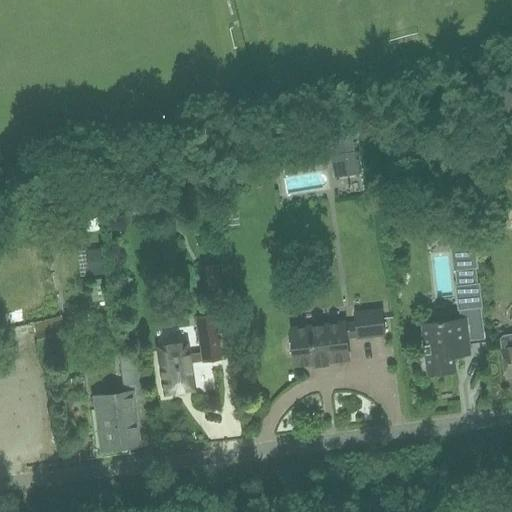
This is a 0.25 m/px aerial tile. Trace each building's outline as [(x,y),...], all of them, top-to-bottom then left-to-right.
[(300,164),(302,179),(337,174),(335,158),(300,164)] [(258,163),(237,168),(240,181),(261,176),(258,163)] [(63,207),(15,216),(17,226),(56,218),(56,222),(64,221),(64,217),(65,217),(63,207)] [(100,217),(88,219),(90,231),(102,229),(100,217)] [(467,266),(469,285),(457,286),(460,307),(481,305),(479,284),(477,284),(475,265),(477,265),(474,244),(453,246),(455,268),(467,266)] [(104,273),(100,247),(84,249),(88,275),(104,273)] [(201,264),(205,291),(222,288),(217,254),(205,255),(206,263),(201,264)] [(292,329),(296,365),(317,362),(317,364),(329,363),(328,361),(349,358),(347,336),(359,335),(359,337),(385,334),(382,310),(356,313),(358,326),(346,327),(345,323),(292,329)] [(158,347),(165,394),(193,391),(190,363),(222,359),(221,356),(215,313),(193,315),(199,351),(188,353),(187,343),(158,347)] [(60,314),(32,322),(40,350),(66,343),(65,338),(66,338),(60,314)] [(423,324),(429,373),(456,370),(454,355),(458,355),(462,350),(467,354),(470,353),(466,319),(423,324)] [(501,338),(507,378),(511,376),(511,333),(504,334),(501,338)] [(118,352),(122,395),(95,398),(102,448),(137,443),(132,405),(145,403),(139,350),(118,352)] [(71,387),(84,386),(83,377),(70,378),(64,378),(65,388),(71,388),(71,387)]
